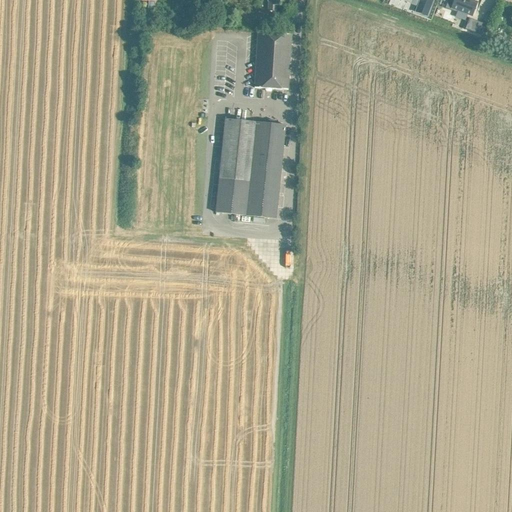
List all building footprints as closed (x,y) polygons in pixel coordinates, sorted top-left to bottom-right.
[(267,0),(269,5),(269,12),(277,12),(277,7),(287,7),(287,0),(267,0)] [(417,0),(420,1),(416,13),(427,17),(433,1),(431,0),(417,0)] [(447,3),(444,11),(456,15),(457,13),(472,18),(478,4),(465,0),(455,0),(454,6),(447,3)] [(469,18),(465,30),(480,36),(484,24),(469,18)] [(291,70),(291,66),(289,65),(291,36),(258,34),(255,89),(288,91),(289,70),(291,70)] [(225,120),(216,213),(275,219),(278,196),(285,126),(275,125),(275,123),(274,122),(273,121),(271,120),(270,120),(268,120),(267,122),(266,124),(256,123),(246,122),(225,120)]
